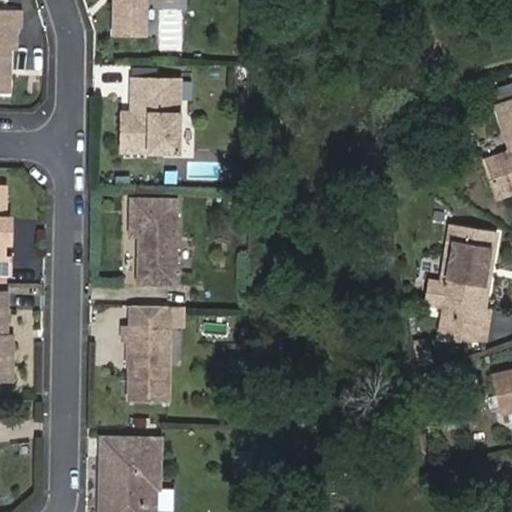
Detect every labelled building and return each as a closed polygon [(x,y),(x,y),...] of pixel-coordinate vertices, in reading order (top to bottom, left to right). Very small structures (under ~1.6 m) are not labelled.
[(141,0),(116,0),(116,32),(149,33),(149,7),(142,7),(141,0)] [(14,25),(21,25),(24,25),(24,6),(0,5),(0,89),(13,90),(14,49),(14,25)] [(139,116),(133,115),(124,115),(123,153),(182,153),(182,79),(134,79),(133,100),(140,101),(139,116)] [(511,107),(496,113),(510,155),(483,165),(495,201),(511,195),(511,107)] [(6,243),(5,219),(6,188),(0,187),(0,273),(12,274),(12,258),(6,258),(6,243)] [(139,285),(182,285),(181,198),(131,198),(131,238),(146,238),(146,244),(140,245),(139,285)] [(493,233),(448,227),(444,261),(448,266),(446,281),(441,284),(430,283),(427,307),(445,309),(442,331),(455,333),(455,340),(486,339),(489,311),(479,310),(485,267),(489,267),(493,233)] [(6,341),(6,334),(8,291),(0,291),(0,379),(14,380),(15,349),(6,341)] [(126,324),(125,341),(128,341),(132,341),(131,364),(131,400),(170,400),(170,307),(132,307),(132,324),(126,324)] [(15,333),(6,334),(6,341),(15,349),(15,333)] [(429,339),(413,342),(417,367),(433,364),(429,339)] [(440,405),(434,373),(418,376),(424,408),(440,405)] [(511,378),(497,382),(503,417),(508,416),(511,415),(511,378)] [(159,490),(160,441),(108,440),(107,459),(103,459),(101,497),(107,502),(106,511),(154,511),(155,510),(149,503),(149,489),(159,490)] [(254,484),(254,453),(238,453),(238,485),(254,484)]
